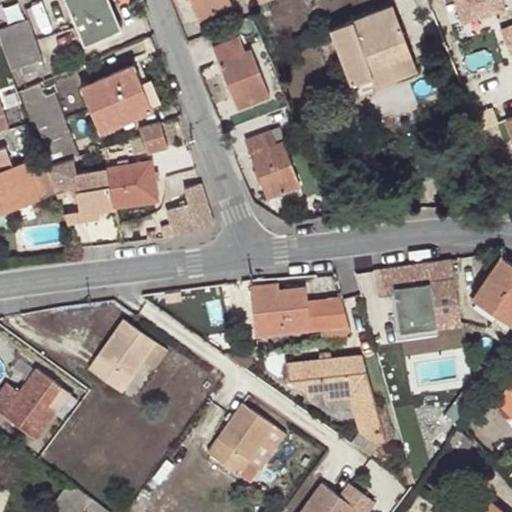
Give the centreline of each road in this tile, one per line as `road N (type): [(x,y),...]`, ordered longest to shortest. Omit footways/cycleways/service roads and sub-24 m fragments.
road 1 (unknown): [(108,274),(378,484)]
road 2 (residential): [(152,0),(253,256)]
road 3 (unclassified): [(511,236),(425,233),(253,256)]
road 4 (unclassified): [(253,256),(0,287)]
